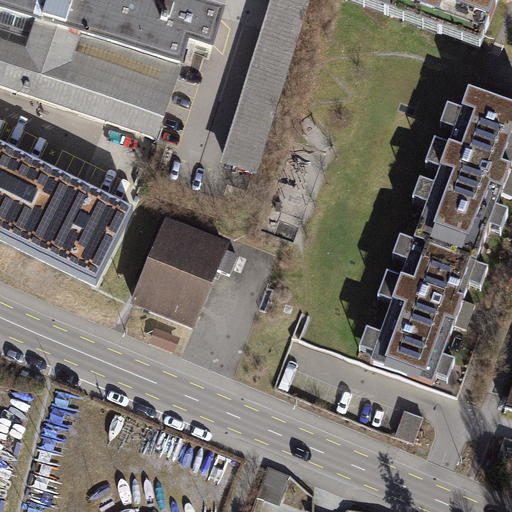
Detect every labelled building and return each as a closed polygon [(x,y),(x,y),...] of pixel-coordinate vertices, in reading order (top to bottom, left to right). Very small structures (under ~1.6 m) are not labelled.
[(226,18),(169,0),(0,0),(0,21),(39,34),(32,56),(0,45),(0,89),(161,142),(190,51),(213,58),(226,18)] [(272,0),(223,167),(257,179),(310,0),(272,0)] [(499,0),(351,0),(482,48),(499,0)] [(430,209),(424,225),(487,247),(492,234),(502,237),(510,217),(500,213),(511,182),(511,115),(470,99),(466,110),(451,104),(442,127),(458,133),(453,146),(439,141),(430,167),(444,172),(438,188),(422,182),(414,203),(430,209)] [(132,215),(0,149),(0,237),(97,285),(132,215)] [(168,223),(133,308),(195,333),(229,248),(168,223)] [(481,264),(487,247),(424,225),(419,239),(404,234),(395,256),(410,262),(405,275),(392,270),(382,296),(398,302),(386,333),(372,328),(364,349),(379,355),(376,362),(437,385),(440,376),(449,380),(455,364),(443,359),(472,284),(484,288),(491,268),(481,264)] [(511,442),(504,440),(497,462),(511,467),(511,442)]
